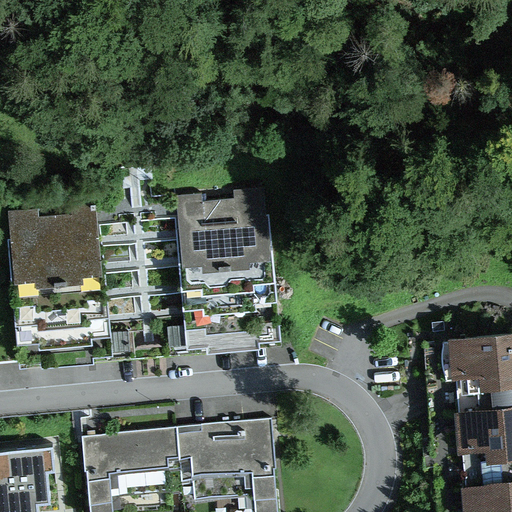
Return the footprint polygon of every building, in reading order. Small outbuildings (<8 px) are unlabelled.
[(179,198),(182,228),(270,220),(268,191),(179,198)] [(12,214),(14,243),(104,235),(102,206),(12,214)] [(182,228),(184,257),(273,250),(270,220),(182,228)] [(14,243),(17,272),(106,265),(104,235),(14,243)] [(184,257),(187,287),(275,279),(273,250),(184,257)] [(17,272),(19,301),(109,294),(106,265),(17,272)] [(187,287),(189,317),(278,309),(275,279),(187,287)] [(19,301),(22,331),(111,323),(109,294),(19,301)] [(189,317),(192,346),(281,339),(278,309),(189,317)] [(22,331),(24,360),(114,352),(111,323),(22,331)] [(511,331),(449,337),(452,376),(477,374),(479,387),(511,384),(511,331)] [(511,405),(452,410),(455,450),(480,448),(482,461),(511,458),(511,405)] [(278,511),(268,421),(85,441),(93,511),(278,511)] [(53,441),(0,446),(0,511),(39,511),(38,496),(50,495),(48,467),(55,466),(53,441)] [(511,511),(511,480),(460,485),(462,511),(511,511)]
